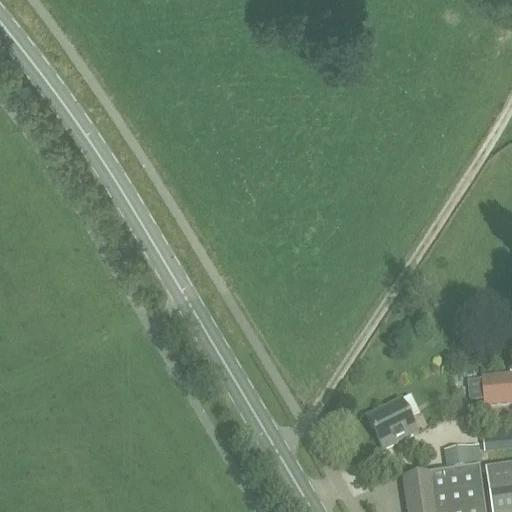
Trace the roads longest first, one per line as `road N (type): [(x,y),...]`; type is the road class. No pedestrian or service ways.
road 1 (secondary): [(312,511),(108,169),(0,22)]
road 2 (track): [(276,452),(304,425),(511,104)]
